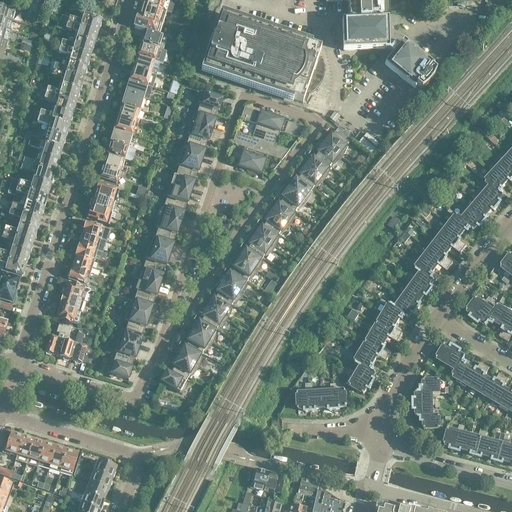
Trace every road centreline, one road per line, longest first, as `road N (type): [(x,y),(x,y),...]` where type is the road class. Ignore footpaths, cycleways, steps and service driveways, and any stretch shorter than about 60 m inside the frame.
road 1 (residential): [(17,363),(128,0)]
road 2 (residential): [(160,350),(320,125),(238,100)]
road 3 (residential): [(238,100),(160,350)]
road 4 (residential): [(120,511),(141,456),(0,411)]
road 5 (residential): [(17,363),(139,402),(160,350)]
road 6 (residential): [(511,484),(414,456),(381,435)]
road 7 (residential): [(381,435),(390,400),(436,319)]
road 8 (residential): [(249,460),(371,486)]
